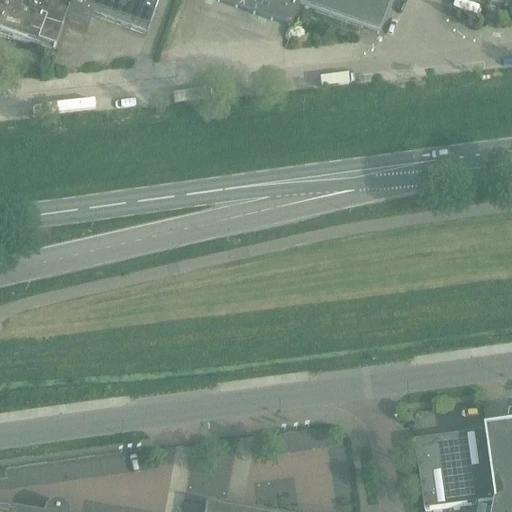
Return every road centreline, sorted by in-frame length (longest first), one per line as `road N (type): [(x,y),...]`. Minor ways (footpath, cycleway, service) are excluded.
road 1 (unclassified): [(0,273),(403,175)]
road 2 (unclassified): [(0,106),(407,58)]
road 3 (tertiary): [(403,175),(0,218)]
road 4 (unclassified): [(0,442),(373,388)]
road 5 (unclassified): [(373,388),(511,369)]
road 6 (unclassified): [(384,511),(373,388)]
